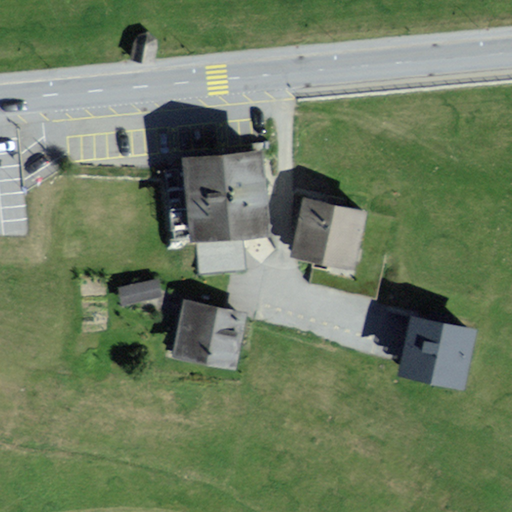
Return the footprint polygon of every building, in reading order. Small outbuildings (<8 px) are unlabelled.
[(139,36),(134,42),(131,60),(154,64),(158,46),(155,39),(148,33),(139,36)] [(192,244),(271,236),(262,152),(183,160),(192,244)] [(360,212),(305,203),(297,252),(352,261),(360,212)] [(174,353),(231,368),(243,324),(185,309),(174,353)] [(465,328),(410,312),(396,362),(451,378),(465,328)]
